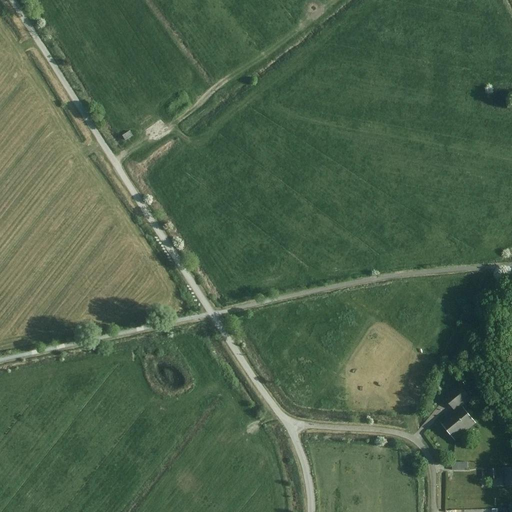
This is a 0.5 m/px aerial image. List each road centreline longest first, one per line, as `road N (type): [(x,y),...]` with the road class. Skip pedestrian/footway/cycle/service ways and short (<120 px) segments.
road 1 (residential): [(435,511),(434,469),(419,445),(290,418),(196,288)]
road 2 (track): [(196,288),(8,0)]
